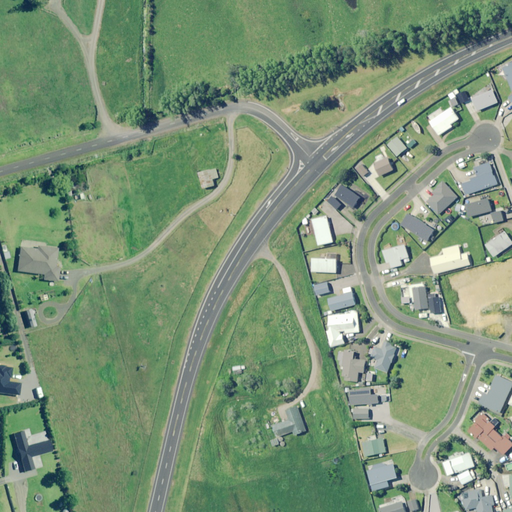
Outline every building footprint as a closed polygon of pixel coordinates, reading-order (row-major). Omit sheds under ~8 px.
[(499,102),(494,90),(474,99),(479,111),(499,102)] [(460,119),(453,107),(431,122),(440,136),(453,127),(452,125),(460,119)] [(408,148),(399,137),(389,145),(399,156),(408,148)] [(395,170),(389,157),(375,164),(381,176),(395,170)] [(499,184),(491,163),(477,168),(481,178),(464,183),(468,195),(499,184)] [(369,173),(363,165),(357,170),(364,177),(369,173)] [(214,179),(219,178),(216,167),(200,172),(204,189),(215,186),(214,179)] [(460,197),(445,181),(433,192),(436,195),(428,202),(440,215),(460,197)] [(362,198),(344,185),(337,196),(355,208),(362,198)] [(343,204),(333,196),(329,202),(339,210),(343,204)] [(493,211),(489,196),(466,202),(470,217),(493,211)] [(321,212),(316,207),(311,212),(316,217),(321,212)] [(505,221),(502,211),(493,213),(495,223),(505,221)] [(436,230),(410,214),(402,225),(429,242),(436,230)] [(454,219),(451,215),(445,219),(449,224),(454,219)] [(335,242),(328,216),(314,220),(321,246),(335,242)] [(511,245),(511,239),(506,231),(487,245),(495,257),(511,245)] [(57,248),(37,245),(36,249),(20,247),(17,271),(43,275),(43,280),(57,282),(59,268),(55,267),(57,248)] [(410,261),(409,258),(410,257),(407,245),(391,249),(390,245),(384,246),(388,263),(391,263),(392,268),(403,265),(401,259),(404,259),(405,262),(410,261)] [(462,254),(460,245),(444,249),(445,255),(432,258),(436,274),(472,265),(469,253),(462,254)] [(339,260),(314,258),(313,272),(338,273),(339,260)] [(477,307),(477,308),(494,304),(497,314),(511,309),(511,291),(506,271),(485,277),(487,284),(472,288),(467,289),(472,308),(477,307)] [(405,284),(403,279),(391,282),(393,287),(405,284)] [(331,292),(329,282),(317,285),(319,295),(331,292)] [(426,286),(413,288),(416,310),(429,309),(426,286)] [(357,305),(353,287),(344,289),(346,295),(330,299),(333,311),(357,305)] [(361,332),(359,313),(330,316),(331,325),(328,326),(331,346),(345,344),(344,334),(341,334),(341,331),(346,331),(346,334),(361,332)] [(398,349),(385,343),(382,349),(376,347),(372,357),(379,360),(376,368),(389,373),(398,349)] [(355,352),(341,351),(340,365),(345,366),(344,381),(359,382),(360,372),(365,373),(366,360),(354,360),(355,352)] [(511,390),(511,381),(499,376),(490,395),(486,393),(481,404),(501,413),(511,390)] [(352,406),(370,404),(371,407),(374,406),(374,405),(381,404),(381,403),(380,395),(373,395),(372,387),(351,389),(352,406)] [(307,431),(298,407),(287,411),(290,420),(274,426),(278,437),(294,431),(296,435),(307,431)] [(371,419),(370,407),(355,407),(356,419),(371,419)] [(497,427),(483,414),(477,421),(479,423),(470,431),(478,439),(479,438),(493,451),(496,448),(504,455),(511,446),(511,443),(505,436),(503,438),(494,429),(497,427)] [(11,435),(23,473),(33,470),(30,459),(51,453),(47,440),(27,446),(22,431),(11,435)] [(387,452),(385,438),(364,442),(367,456),(387,452)] [(476,466),(471,453),(444,463),(449,476),(476,466)] [(399,478),(393,460),(374,466),(375,469),(369,471),(375,491),(390,487),(389,481),(399,478)] [(474,479),(470,470),(459,476),(464,485),(474,479)] [(484,498),(482,489),(464,493),(468,510),(478,508),(479,511),(494,511),(493,506),(496,505),(494,495),(484,498)] [(424,508),(421,499),(409,502),(412,511),(424,508)] [(406,511),(404,502),(381,509),(382,511),(406,511)]
